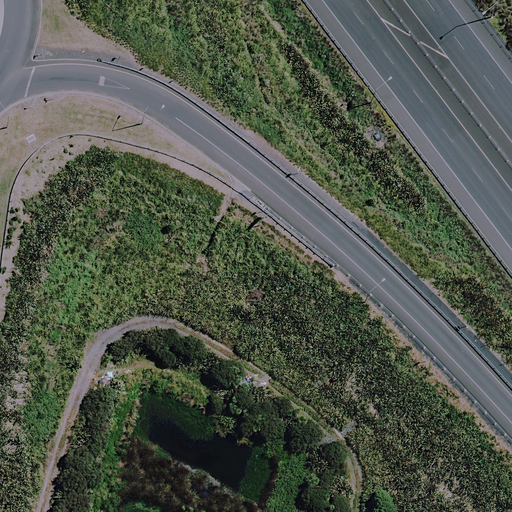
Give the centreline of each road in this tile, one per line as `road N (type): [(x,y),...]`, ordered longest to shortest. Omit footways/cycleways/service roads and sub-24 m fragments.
road 1 (motorway): [(511,411),(280,182),(170,101),(12,44)]
road 2 (track): [(361,511),(365,484),(315,418),(163,336),(120,354),(60,511)]
road 3 (motorway): [(511,225),(341,0)]
road 4 (motorway): [(422,0),(511,118)]
